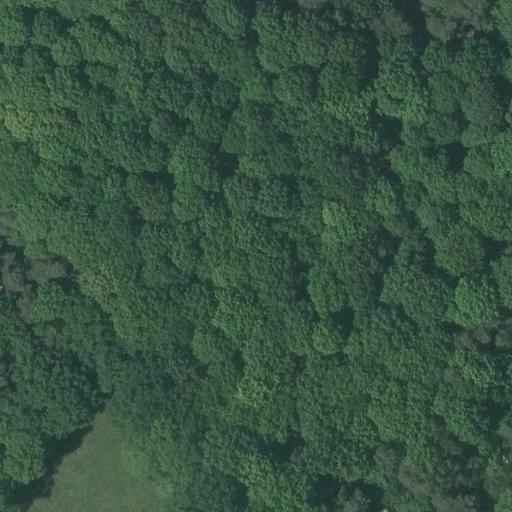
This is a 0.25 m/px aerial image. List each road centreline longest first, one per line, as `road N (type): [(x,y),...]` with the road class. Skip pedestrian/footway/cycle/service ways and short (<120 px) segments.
road 1 (track): [(493,511),(507,49)]
road 2 (track): [(222,0),(507,49)]
